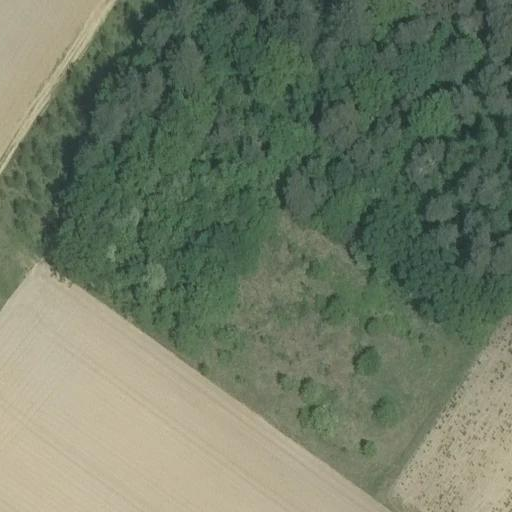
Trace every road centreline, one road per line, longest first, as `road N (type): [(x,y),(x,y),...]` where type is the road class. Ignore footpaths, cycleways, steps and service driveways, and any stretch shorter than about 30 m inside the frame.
road 1 (track): [(104,0),(0,165)]
road 2 (track): [(406,0),(511,77)]
